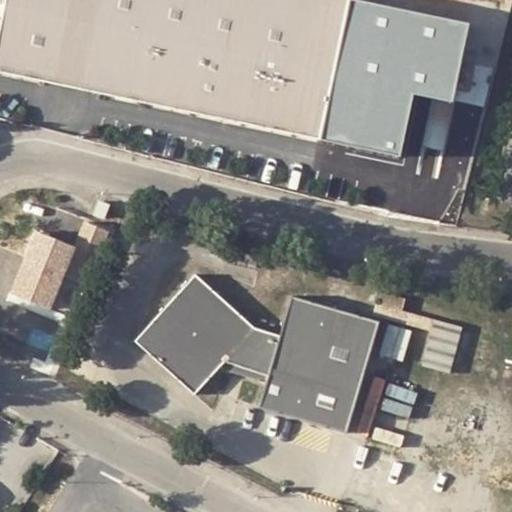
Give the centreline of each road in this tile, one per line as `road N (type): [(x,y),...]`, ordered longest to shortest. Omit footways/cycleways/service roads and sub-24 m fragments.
road 1 (unclassified): [(511,256),(110,165),(14,158),(0,164)]
road 2 (unclassified): [(0,380),(235,511)]
